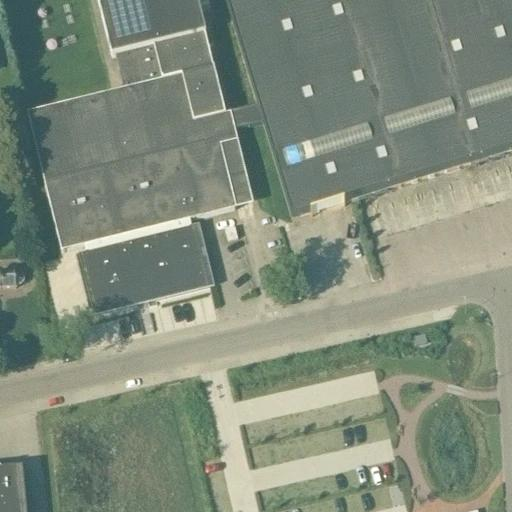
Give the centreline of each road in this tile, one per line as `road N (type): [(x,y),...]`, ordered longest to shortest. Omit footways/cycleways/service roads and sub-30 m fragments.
road 1 (unclassified): [(502,282),(0,392)]
road 2 (unclassified): [(511,420),(502,282)]
